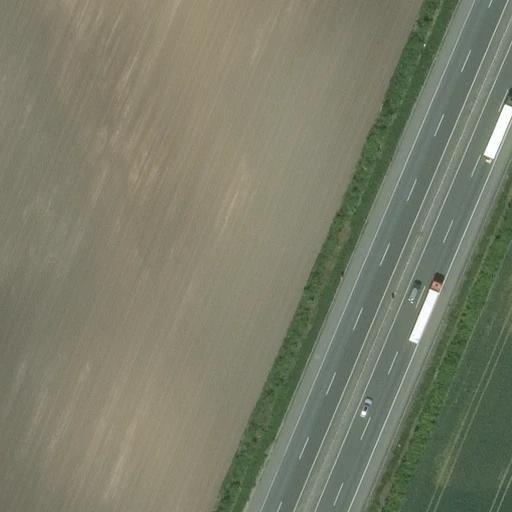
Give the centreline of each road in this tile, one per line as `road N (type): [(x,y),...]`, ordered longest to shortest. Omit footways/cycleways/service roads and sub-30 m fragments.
road 1 (motorway): [(497,0),(281,511)]
road 2 (motorway): [(330,511),(511,80)]
